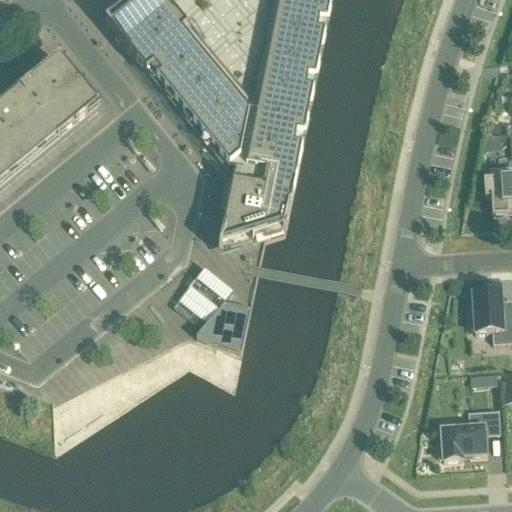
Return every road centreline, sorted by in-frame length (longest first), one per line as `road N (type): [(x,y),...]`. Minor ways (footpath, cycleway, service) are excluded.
road 1 (residential): [(400,270),(433,110),(467,0)]
road 2 (residential): [(339,474),(367,420),(400,270)]
